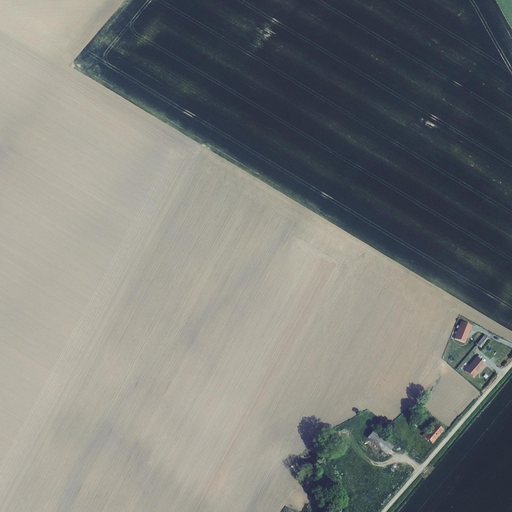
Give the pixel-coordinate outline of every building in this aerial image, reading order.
[(458,329),(454,339),(465,344),(472,326),(460,322),(459,327),(458,329)] [(484,335),(476,345),(481,349),(489,339),(484,335)] [(476,357),(464,371),(473,379),(485,365),(479,360),(477,358),(476,357)] [(415,419),(420,423),(424,418),(420,415),(415,419)] [(420,423),(415,419),(411,424),(416,428),(420,423)] [(429,431),(438,438),(443,431),(433,423),(429,428),(431,430),(429,431)] [(374,430),(367,438),(386,456),(393,448),(374,430)] [(422,436),(432,444),(438,438),(429,431),(428,432),(426,431),(422,436)]
